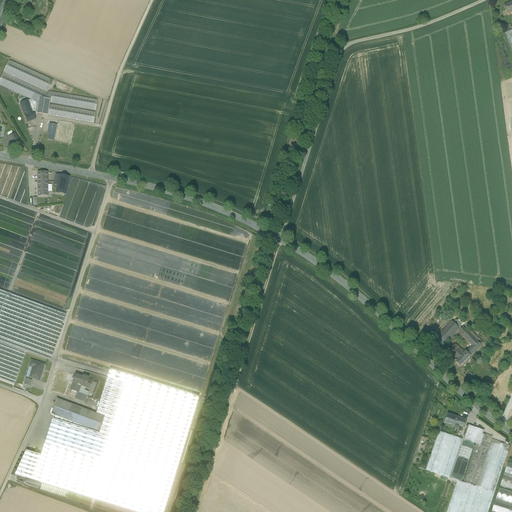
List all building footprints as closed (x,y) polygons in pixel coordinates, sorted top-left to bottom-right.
[(505,23),(499,26),(502,31),(508,28),(505,23)] [(53,80),(8,60),(0,78),(0,86),(31,100),(34,94),(39,96),(45,99),(53,80)] [(58,82),(56,87),(70,93),(72,88),(58,82)] [(97,100),(51,92),(50,101),(49,103),(95,111),(97,100)] [(39,96),(34,94),(31,100),(28,101),(30,105),(29,105),(33,115),(36,114),(39,96)] [(45,99),(39,96),(36,114),(46,115),(47,116),(49,104),(49,103),(50,101),(45,99)] [(47,116),(93,124),(95,112),(49,104),(47,116)] [(29,105),(21,108),(27,122),(35,119),(33,115),(29,105)] [(57,125),(49,124),(47,134),(48,134),(47,139),(54,140),(57,125)] [(15,134),(9,137),(13,144),(19,141),(15,134)] [(69,177),(59,175),(57,186),(55,193),(66,195),(69,177)] [(44,179),(44,178),(37,178),(37,196),(48,196),(47,179),(44,179)] [(66,315),(0,290),(0,342),(26,352),(50,361),(63,327),(61,326),(66,315)] [(452,322),(434,340),(442,348),(445,345),(458,331),(460,329),(459,329),(452,322)] [(469,333),(465,330),(461,334),(473,346),(477,342),(469,333)] [(473,346),(469,349),(473,354),(483,344),(479,340),(480,339),(471,331),(469,333),(477,342),(473,346)] [(0,342),(0,380),(14,385),(26,352),(0,342)] [(464,353),(455,344),(449,350),(445,345),(442,348),(456,362),(464,353)] [(456,362),(455,362),(460,367),(473,354),(469,349),(466,352),(466,351),(464,353),(456,362)] [(44,365),(31,361),(29,367),(32,368),(29,378),(39,381),(44,365)] [(53,416),(41,456),(25,451),(15,475),(135,511),(162,511),(198,398),(110,370),(96,414),(103,417),(98,432),(53,416)] [(82,378),(75,375),(72,383),(73,383),(70,391),(73,392),(78,393),(80,386),(85,388),(86,386),(90,387),(92,382),(88,380),(88,379),(82,376),(82,378)] [(80,386),(78,393),(87,397),(89,392),(84,390),(85,388),(80,386)] [(96,414),(56,399),(50,415),(53,416),(98,432),(103,417),(96,414)] [(453,417),(448,415),(445,423),(454,426),(455,422),(459,423),(459,424),(463,426),(465,420),(454,416),(453,417)] [(475,444),(477,444),(482,445),(486,433),(487,431),(469,425),(464,440),(475,444)] [(439,431),(426,470),(437,474),(450,435),(439,431)] [(486,433),(482,445),(486,447),(489,439),(490,434),(486,433)] [(451,436),(438,474),(449,478),(462,439),(451,436)] [(491,446),(507,451),(509,446),(489,439),(486,447),(490,448),(491,446)] [(473,450),(475,444),(464,440),(462,446),(473,450)] [(477,444),(463,483),(477,487),(490,448),(486,447),(482,445),(477,444)] [(458,481),(457,482),(446,511),(487,511),(507,451),(491,446),(490,448),(477,487),(463,483),(461,482),(458,481)] [(462,446),(450,478),(458,481),(461,482),(473,450),(462,446)] [(511,477),(504,475),(500,486),(511,489),(511,477)] [(511,491),(499,488),(496,499),(511,504),(511,491)] [(511,511),(511,505),(495,500),(492,511),(493,511),(511,511)]
